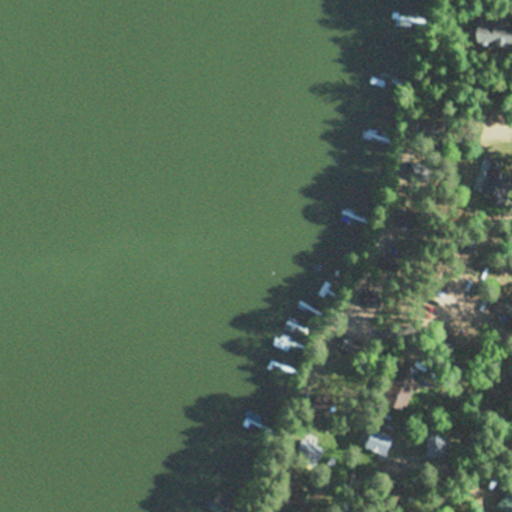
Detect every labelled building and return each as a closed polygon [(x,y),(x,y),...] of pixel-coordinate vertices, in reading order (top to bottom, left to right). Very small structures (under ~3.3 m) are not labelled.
[(511,13),(511,48),(473,46),(474,27),(481,27),(481,11),(511,13)] [(430,167),(425,181),(404,174),(409,160),(430,167)] [(511,180),(508,193),(504,209),(488,204),(490,198),(480,195),(482,188),(489,163),(510,169),(511,169),(511,180)] [(419,214),(415,229),(396,223),(393,223),(398,207),(408,211),(419,214)] [(473,239),(466,253),(445,243),(453,228),(473,239)] [(407,265),(401,277),(378,266),(375,264),(376,261),(381,252),(385,254),(392,258),(407,265)] [(381,309),(380,312),(354,302),(359,290),(385,300),(381,309)] [(511,317),(511,319),(506,317),(493,309),(497,302),(500,297),(502,298),(511,303),(511,317)] [(496,311),(500,302),(495,299),(490,308),(496,311)] [(456,340),(449,353),(428,343),(426,342),(433,329),(448,336),(456,340)] [(362,343),(355,357),(345,352),(339,349),(342,343),(345,335),(362,343)] [(462,382),(453,382),(452,360),(463,359),(471,359),(472,381),(462,382)] [(417,386),(407,412),(401,410),(382,402),(397,363),(400,365),(408,368),(422,373),(417,386)] [(337,406),(331,419),(325,416),(309,409),(316,395),(325,399),(337,406)] [(392,439),(383,457),(375,453),(361,447),(368,432),(370,428),(392,439)] [(444,458),(427,458),(426,430),(439,429),(444,429),(444,439),(444,458)] [(323,448),(315,469),(292,461),(301,439),(323,448)] [(306,485),(304,511),(275,511),(277,483),(306,485)] [(400,493),(386,485),(377,502),(391,510),(400,493)] [(511,493),(511,511),(498,511),(493,507),(508,490),(511,493)]
